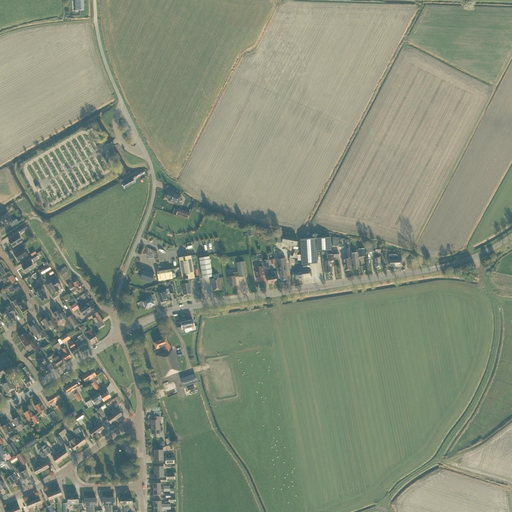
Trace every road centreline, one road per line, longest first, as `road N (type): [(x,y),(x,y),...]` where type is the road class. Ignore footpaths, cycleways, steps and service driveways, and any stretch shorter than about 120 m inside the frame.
road 1 (unclassified): [(120,334),(184,308),(449,265),(511,236)]
road 2 (unclassified): [(115,312),(154,185),(104,62),(94,0)]
road 3 (track): [(384,509),(402,482),(438,456),(489,368),(496,310),(474,256)]
